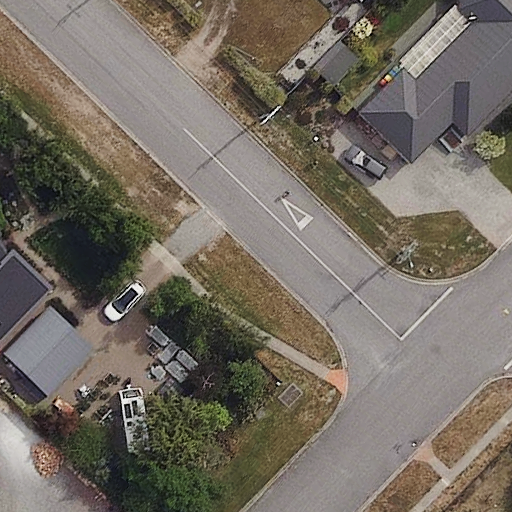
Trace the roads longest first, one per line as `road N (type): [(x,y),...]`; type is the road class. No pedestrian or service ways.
road 1 (residential): [(57,0),(434,373)]
road 2 (residential): [(297,511),(434,373)]
